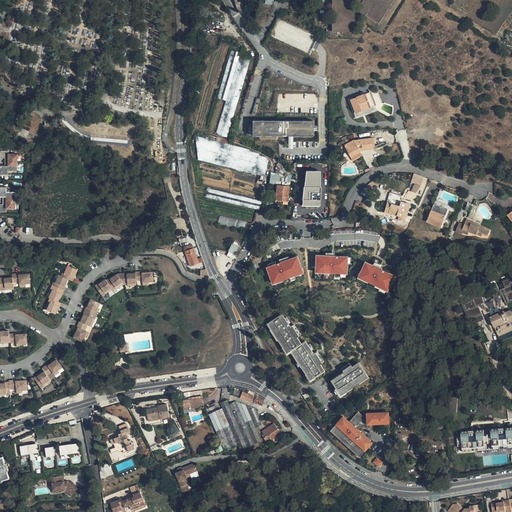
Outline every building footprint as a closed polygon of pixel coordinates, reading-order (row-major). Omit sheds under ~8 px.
[(332,0),(332,33),(355,33),(355,21),(355,0),(332,0)] [(363,0),(357,10),(379,24),(393,0),(363,0)] [(275,41),(327,65),(327,45),(280,23),(272,40),(275,41)] [(270,51),(275,41),(272,40),(269,38),(264,48),(270,51)] [(221,42),(195,128),(228,139),(252,59),(241,56),(243,49),(221,42)] [(353,112),(373,104),(368,91),(361,93),(347,99),(353,112)] [(314,121),(250,120),(249,136),(314,137),(314,121)] [(341,148),(345,146),(350,144),(347,136),(342,139),(343,142),(339,144),(341,148)] [(250,151),(195,138),(200,161),(265,178),(270,159),(260,156),(260,154),(250,152),(250,151)] [(373,138),(356,141),(350,144),(345,146),(351,158),(361,153),(375,151),(373,138)] [(17,171),(17,154),(8,154),(8,151),(0,150),(0,158),(8,158),(8,166),(0,165),(0,174),(8,175),(8,171),(17,171)] [(361,153),(351,158),(353,162),(358,160),(364,157),(361,153)] [(292,172),(280,163),(278,167),(290,175),(292,172)] [(290,175),(278,167),(275,171),(278,173),(277,174),(286,181),(290,175)] [(423,176),(414,174),(411,182),(415,184),(411,191),(415,193),(420,188),(422,182),(423,176)] [(309,177),(308,186),(306,198),(312,198),(312,200),(319,201),(320,195),(316,194),(317,188),(314,187),(315,177),(309,177)] [(277,183),(275,198),(281,199),(287,199),(289,185),(277,183)] [(15,209),(15,192),(6,192),(6,188),(0,187),(0,196),(6,197),(6,204),(0,204),(0,212),(6,212),(6,209),(15,209)] [(210,212),(254,223),(258,212),(264,213),(266,201),(205,187),(210,212)] [(402,195),(390,193),(387,203),(399,206),(402,195)] [(387,203),(385,209),(388,210),(387,213),(398,216),(398,220),(405,222),(406,218),(403,218),(406,209),(408,210),(410,204),(401,201),(399,206),(387,203)] [(442,226),(448,209),(434,203),(432,207),(431,210),(427,208),(426,211),(430,213),(427,221),(442,226)] [(471,214),(474,206),(469,204),(469,206),(466,212),(471,214)] [(38,208),(25,206),(24,215),(37,217),(38,208)] [(482,226),(467,221),(465,226),(464,225),(459,224),(456,234),(463,236),(463,235),(468,237),(469,234),(482,239),(483,236),(488,238),(491,231),(481,228),(482,226)] [(240,247),(232,243),(226,255),(234,259),(240,247)] [(192,244),(183,247),(190,266),(199,263),(192,244)] [(335,253),(326,252),(325,256),(316,255),(315,272),(324,273),(324,276),(330,276),(330,273),(340,274),(340,277),(345,277),(346,274),(347,274),(347,257),(334,256),(335,253)] [(276,264),(274,259),(268,261),(269,263),(267,264),(268,267),(267,267),(272,283),(274,282),(275,285),(283,282),(282,280),(289,278),(290,281),(296,279),(295,276),(302,273),(301,271),(302,270),(297,257),(289,259),(288,256),(282,259),(283,261),(276,264)] [(381,268),(372,264),(371,265),(365,262),(360,272),(358,272),(357,275),(359,276),(357,278),(367,283),(368,282),(374,286),(387,292),(395,275),(381,269),(381,268)] [(77,270),(68,266),(66,270),(64,273),(63,273),(61,276),(68,279),(73,281),(74,278),(73,277),(77,270)] [(135,272),(135,273),(135,281),(142,280),(143,282),(148,282),(153,282),(153,272),(147,272),(142,273),(142,271),(135,272)] [(12,274),(12,277),(13,283),(19,282),(19,284),(30,283),(29,274),(24,274),(18,275),(18,273),(12,274)] [(118,274),(117,274),(122,283),(123,284),(128,284),(136,283),(135,281),(135,273),(127,274),(127,273),(118,274)] [(109,278),(106,281),(111,287),(112,289),(114,291),(117,289),(115,287),(122,283),(117,274),(110,279),(109,278)] [(61,276),(59,275),(57,279),(55,283),(54,282),(52,286),(64,291),(65,287),(68,279),(61,276)] [(13,283),(12,277),(4,278),(4,277),(0,278),(1,290),(5,290),(5,288),(13,287),(13,283)] [(511,300),(511,283),(509,278),(502,281),(505,287),(499,290),(496,283),(489,286),(494,299),(502,295),(505,303),(511,300)] [(98,283),(95,286),(102,296),(105,294),(104,292),(111,287),(106,281),(105,279),(99,284),(98,283)] [(64,291),(52,286),(50,289),(52,290),(49,297),(58,302),(61,294),(62,294),(64,291)] [(472,299),(471,296),(463,300),(465,304),(464,305),(466,311),(465,311),(466,316),(464,316),(466,320),(472,318),(474,323),(480,321),(482,325),(486,323),(478,305),(484,303),(481,295),(472,299)] [(58,302),(50,298),(48,302),(50,302),(47,310),(56,314),(59,306),(60,307),(61,303),(58,302)] [(86,307),(85,310),(96,315),(98,312),(96,311),(98,308),(100,303),(91,299),(87,307),(86,307)] [(84,314),(80,322),(87,325),(89,326),(93,318),(95,319),(96,315),(85,310),(83,314),(84,314)] [(511,311),(510,310),(505,313),(504,311),(490,317),(494,327),(500,325),(500,326),(509,322),(511,327),(511,311)] [(285,318),(282,314),(267,324),(271,329),(269,330),(277,341),(278,341),(282,347),(284,346),(288,352),(290,351),(295,358),(294,358),(300,368),(301,368),(305,374),(310,382),(324,371),(320,364),(324,362),(317,352),(313,354),(311,350),(313,349),(310,344),(308,345),(305,341),(301,344),(297,337),(301,334),(294,324),(290,327),(288,323),(290,322),(287,317),(285,318)] [(78,328),(73,337),(82,341),(84,337),(87,332),(85,331),(87,325),(80,322),(79,321),(77,327),(78,328)] [(0,330),(0,343),(1,343),(1,341),(9,340),(9,334),(8,331),(0,331),(0,330)] [(15,333),(9,334),(9,340),(9,343),(16,342),(16,344),(22,344),(27,343),(26,333),(21,334),(15,334),(15,333)] [(42,369),(44,371),(47,376),(52,372),(53,374),(62,367),(56,359),(48,366),(47,365),(42,369)] [(352,367),(349,363),(341,368),(343,372),(331,380),(339,396),(368,378),(358,363),(352,367)] [(37,376),(34,378),(41,388),(44,386),(43,384),(50,379),(47,376),(44,371),(37,376)] [(15,380),(9,381),(10,389),(16,389),(16,391),(22,390),(27,390),(26,380),(15,381),(15,380)] [(5,383),(0,383),(0,393),(6,393),(6,395),(10,394),(9,382),(5,382),(5,383)] [(254,396),(242,392),(240,397),(252,402),(254,396)] [(204,405),(203,396),(191,398),(192,399),(189,399),(182,400),(183,409),(195,408),(199,407),(199,406),(204,405)] [(261,406),(264,403),(260,399),(256,397),(254,400),(261,406)] [(261,422),(256,409),(235,401),(229,404),(227,400),(220,403),(222,408),(234,436),(238,446),(240,450),(261,441),(256,428),(262,425),(261,422)] [(143,415),(145,425),(150,425),(149,421),(159,419),(160,423),(162,422),(162,418),(169,417),(167,404),(158,406),(158,407),(146,409),(147,414),(143,415)] [(208,414),(220,441),(234,436),(222,408),(208,414)] [(359,455),(372,442),(361,431),(368,424),(390,424),(390,413),(367,413),(365,415),(360,411),(351,420),(345,414),(331,428),(359,455)] [(130,432),(126,423),(119,426),(124,438),(120,439),(119,436),(110,440),(112,444),(114,443),(115,448),(117,447),(118,450),(119,452),(123,450),(124,453),(128,451),(134,448),(132,443),(131,440),(128,441),(126,438),(128,437),(126,434),(130,432)] [(281,434),(274,423),(262,431),(263,434),(262,435),(266,441),(270,439),(271,441),(281,434)] [(511,427),(457,432),(458,452),(511,447),(511,427)] [(224,452),(238,446),(234,436),(220,441),(224,452)] [(134,448),(128,451),(129,453),(135,451),(136,448),(134,442),(132,443),(134,448)] [(77,452),(76,443),(68,444),(69,453),(77,452)] [(38,452),(37,444),(28,445),(30,454),(38,452)] [(69,453),(68,444),(59,446),(60,455),(69,453)] [(30,454),(28,445),(20,446),(21,455),(30,454)] [(55,456),(53,447),(45,448),(46,457),(55,456)] [(70,454),(71,463),(80,462),(79,453),(70,454)] [(0,480),(9,478),(3,457),(0,457),(0,480)] [(377,458),(373,462),(378,467),(381,463),(377,458)] [(183,470),(178,472),(175,473),(181,487),(182,492),(189,491),(187,484),(186,481),(199,476),(194,463),(182,468),(183,470)] [(63,476),(51,477),(52,488),(56,488),(56,491),(65,490),(65,491),(71,496),(77,489),(68,481),(64,481),(63,476)] [(121,499),(110,503),(113,511),(118,511),(121,509),(122,511),(125,510),(124,507),(130,505),(130,507),(139,504),(140,506),(145,504),(137,484),(130,487),(133,497),(122,501),(121,499)] [(497,504),(490,505),(490,511),(497,511),(498,511),(497,511),(504,511),(504,510),(508,509),(507,501),(502,501),(502,503),(497,504)] [(457,503),(452,504),(446,511),(447,511),(474,511),(478,511),(477,505),(469,506),(469,508),(464,509),(457,503)]
